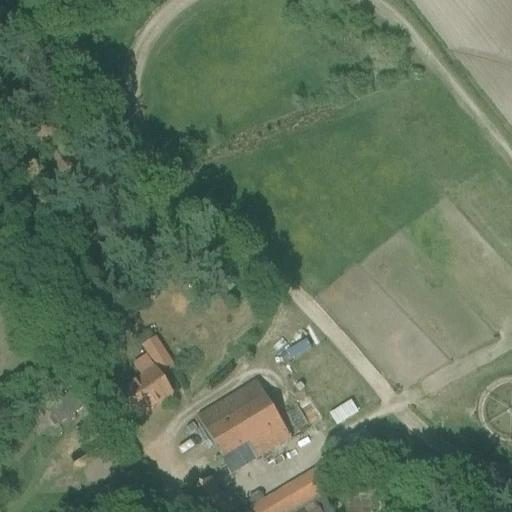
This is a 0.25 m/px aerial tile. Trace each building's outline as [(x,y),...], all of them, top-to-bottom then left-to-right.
[(154,339),(141,348),(161,377),(174,369),(154,339)] [(274,364),(298,359),(295,342),(271,347),(274,364)] [(115,391),(135,422),(173,397),(145,357),(131,366),(138,376),(115,391)] [(252,386),(213,408),(196,419),(230,476),(286,443),(252,386)] [(42,424),(65,412),(55,394),(32,406),(42,424)] [(357,415),(350,403),(328,416),(335,427),(357,415)] [(327,465),(318,470),(247,511),(236,511),(224,493),(219,496),(209,481),(189,493),(201,511),(291,511),(330,490),(328,487),(379,459),(364,431),(334,449),(339,456),(337,458),(332,450),(322,456),(327,465)] [(330,511),(322,497),(299,511),(330,511)]
